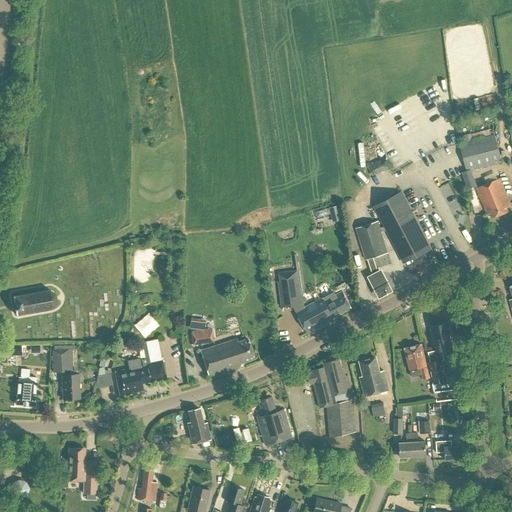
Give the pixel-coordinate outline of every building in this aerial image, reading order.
[(465,142),(460,143),(468,170),(461,173),(467,189),(477,186),(471,170),(502,162),(495,134),(473,140),(471,134),(463,136),(465,142)] [(373,176),(393,167),(388,155),(368,164),(373,176)] [(510,203),(500,178),(477,187),(488,215),(492,213),(494,218),(511,211),(508,204),(510,203)] [(405,262),(431,248),(403,192),(376,206),(405,262)] [(317,218),(331,215),(333,222),(342,220),(338,206),(329,208),(315,212),(317,218)] [(283,221),(286,231),(304,227),(301,217),(283,221)] [(366,259),(389,253),(380,221),(357,227),(366,259)] [(284,262),(285,272),(280,273),(281,281),(279,281),(282,307),(304,304),(301,283),(307,283),(304,259),(284,262)] [(381,270),(366,276),(376,294),(379,299),(393,291),(390,287),(381,270)] [(54,296),(47,291),(11,297),(15,315),(51,308),(55,302),(54,296)] [(352,307),(343,291),(336,294),(335,292),(324,298),(324,297),(304,307),(297,311),(309,333),(332,321),(334,316),(352,307)] [(429,352),(435,384),(447,381),(443,361),(445,361),(443,353),(455,351),(449,323),(431,327),(436,351),(429,352)] [(214,341),(211,328),(191,331),(193,345),(214,341)] [(254,358),(248,338),(238,341),(237,339),(230,341),(229,340),(201,349),(210,376),(239,367),(242,363),(254,358)] [(146,358),(147,363),(160,360),(156,339),(145,342),(148,358),(146,358)] [(430,378),(427,367),(422,344),(405,349),(412,377),(422,374),(423,380),(430,378)] [(5,346),(5,355),(21,355),(21,346),(5,346)] [(60,372),(61,375),(62,400),(78,399),(77,375),(75,375),(75,372),(72,372),(71,349),(51,350),(52,372),(60,372)] [(127,361),(129,369),(115,372),(120,396),(143,391),(142,383),(145,383),(166,378),(162,360),(146,363),(147,365),(141,366),(139,358),(127,361)] [(367,396),(389,390),(384,371),(380,372),(376,358),(361,362),(363,370),(362,372),(364,376),(361,377),(367,396)] [(327,406),(330,438),(356,432),(353,399),(351,391),(352,391),(348,375),(346,376),(344,368),(342,367),(340,359),(324,363),(325,367),(311,370),(312,372),(308,373),(311,385),(315,384),(321,408),(327,406)] [(33,406),(35,385),(35,377),(29,377),(29,369),(28,369),(29,366),(21,365),(20,377),(17,377),(15,404),(33,406)] [(98,375),(95,389),(112,385),(109,373),(98,375)] [(276,412),(271,397),(259,401),(263,415),(257,417),(266,445),(291,437),(283,410),(276,412)] [(467,409),(467,401),(458,401),(459,410),(467,409)] [(383,402),(371,404),(374,416),(385,414),(383,402)] [(203,423),(199,409),(188,411),(191,422),(187,423),(192,445),(211,440),(206,422),(203,423)] [(403,434),(404,418),(394,418),(393,433),(403,434)] [(431,433),(430,421),(419,421),(420,433),(431,433)] [(413,457),(412,442),(412,433),(408,433),(406,433),(407,443),(400,443),(401,458),(413,457)] [(412,442),(413,457),(426,456),(425,442),(418,442),(417,433),(412,433),(412,442)] [(452,441),(446,441),(437,442),(437,452),(446,451),(446,460),(465,459),(465,453),(463,453),(463,447),(452,447),(452,441)] [(83,449),(69,448),(68,480),(84,481),(83,494),(96,494),(97,461),(83,460),(83,449)] [(153,470),(143,469),(141,489),(138,488),(137,500),(155,502),(157,483),(152,482),(153,470)] [(18,480),(11,483),(9,489),(13,496),(20,499),(26,495),(29,489),(25,482),(18,480)] [(240,511),(243,506),(240,505),(244,495),(242,495),(244,489),(231,486),(226,501),(230,502),(226,511),(240,511)] [(205,511),(211,491),(194,487),(188,511),(189,511),(205,511)] [(255,497),(249,511),(267,511),(271,500),(268,499),(269,497),(259,494),(258,498),(255,497)] [(357,495),(353,498),(359,506),(363,503),(357,495)] [(294,511),(297,503),(285,499),(280,511),(294,511)] [(349,511),(352,508),(340,506),(341,504),(316,499),(313,511),(349,511)]
